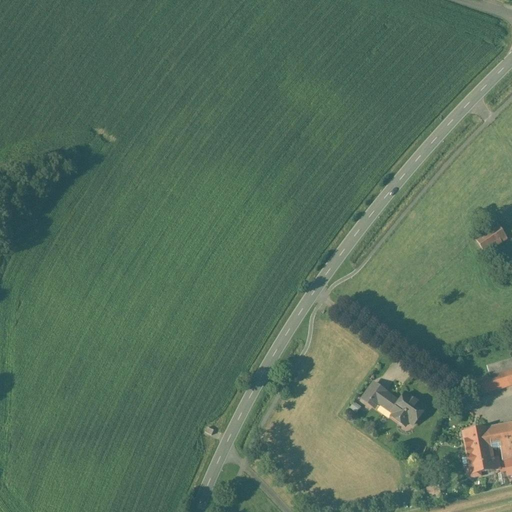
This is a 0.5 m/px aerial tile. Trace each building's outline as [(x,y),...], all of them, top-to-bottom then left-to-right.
[(496,224),(474,239),(485,255),(506,240),(496,224)] [(511,360),(487,368),(489,378),(511,370),(511,360)] [(511,370),(489,378),(468,384),(472,398),(511,386),(511,370)] [(373,384),(364,398),(375,406),(377,404),(383,396),(385,393),(373,384)] [(405,395),(400,401),(397,405),(383,396),(377,404),(393,415),(391,418),(401,425),(404,420),(413,426),(425,409),(405,395)] [(511,424),(487,429),(491,450),(500,449),(502,460),(504,459),(511,457),(511,424)] [(487,429),(462,434),(468,467),(466,471),(467,476),(471,479),(480,477),(479,473),(495,470),(491,450),(487,429)] [(434,488),(426,490),(428,499),(436,498),(434,488)]
